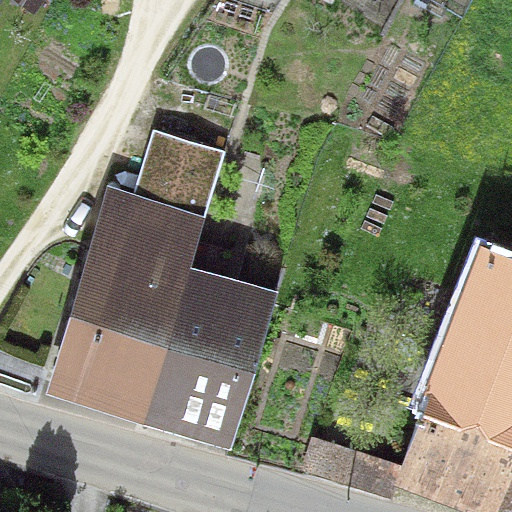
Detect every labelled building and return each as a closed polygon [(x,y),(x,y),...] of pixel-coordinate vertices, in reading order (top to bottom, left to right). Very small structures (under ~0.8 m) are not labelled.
[(44,0),(20,0),(36,11),(44,0)] [(135,194),(205,216),(226,151),(156,129),(135,194)] [(109,187),(45,394),(144,424),(191,267),(205,216),(135,194),(109,187)] [(511,511),(511,260),(479,249),(417,411),(425,416),(402,465),(393,484),(397,486),(459,511),(511,511)] [(278,293),(191,267),(144,424),(231,450),(278,293)] [(301,472),(391,499),(397,486),(393,484),(402,465),(312,437),(301,472)]
